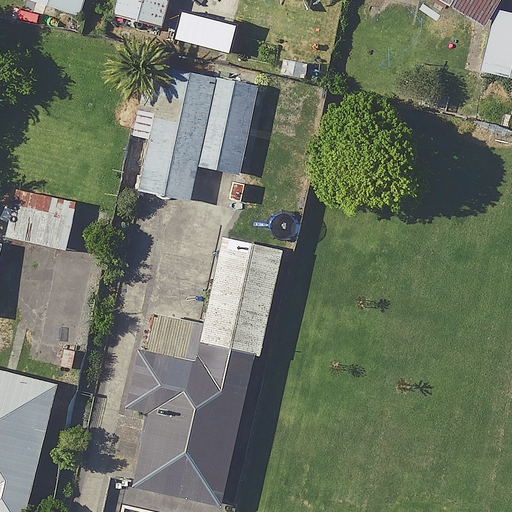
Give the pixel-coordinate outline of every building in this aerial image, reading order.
[(75,0),(27,0),(71,13),(75,0)] [(159,0),(109,0),(107,14),(155,24),(159,0)] [(432,0),(470,21),(483,0),(432,0)] [(511,13),(488,8),(472,69),(511,79),(511,13)] [(251,79),(166,61),(160,88),(135,82),(113,185),(180,200),(188,163),(231,172),(251,79)] [(67,201),(7,188),(0,222),(0,235),(57,248),(67,201)] [(273,247),(214,234),(185,361),(130,349),(118,403),(143,409),(127,484),(210,502),(243,351),(250,353),(273,247)] [(15,511),(46,384),(0,373),(0,511),(15,511)]
